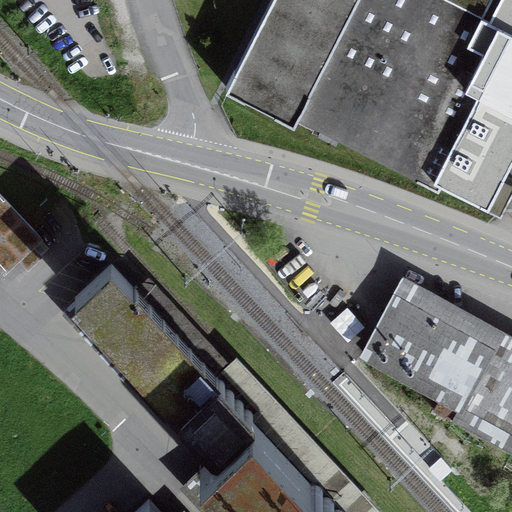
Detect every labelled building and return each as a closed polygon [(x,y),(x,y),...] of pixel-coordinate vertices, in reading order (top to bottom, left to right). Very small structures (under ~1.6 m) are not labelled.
[(511,0),(283,0),(235,94),(473,217),(511,142),(511,0)] [(0,191),(0,265),(5,271),(18,260),(26,269),(43,255),(33,243),(40,237),(0,191)] [(215,450),(199,465),(242,511),(349,511),(318,479),(318,478),(317,478),(316,477),(315,477),(313,477),(312,478),(311,478),(310,479),(253,414),(256,412),(218,370),(216,371),(136,285),(134,287),(111,263),(75,296),(178,407),(177,408),(215,450)] [(456,420),(511,450),(511,340),(405,281),(367,350),(465,404),(456,420)] [(348,304),(330,321),(347,340),(365,324),(348,304)] [(166,511),(154,497),(137,511),(166,511)]
